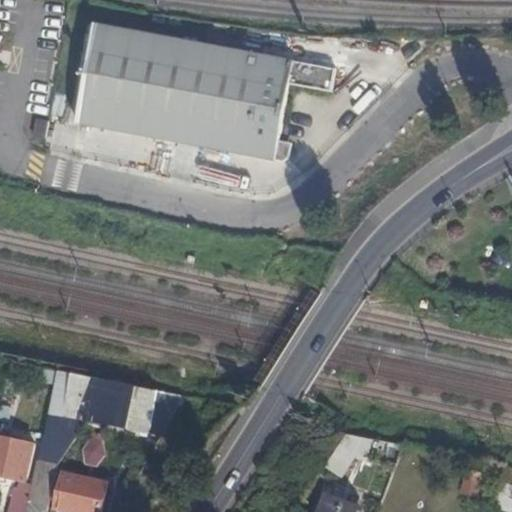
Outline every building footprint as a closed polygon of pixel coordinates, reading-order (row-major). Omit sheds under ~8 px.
[(259,158),(285,163),(290,159),(292,145),(280,142),(291,86),(333,94),(337,70),(234,51),(97,25),(78,124),(137,135),(259,158)] [(470,133),(486,116),(458,90),(442,107),(470,133)] [(64,417),(73,376),(59,372),(39,461),(57,465),(85,421),(64,417)] [(160,438),(182,399),(73,376),(64,417),(85,421),(160,438)] [(13,493),(8,511),(26,511),(33,484),(26,482),(34,446),(0,439),(15,399),(3,396),(0,411),(0,476),(20,481),(18,494),(13,493)] [(400,465),(408,447),(355,436),(350,447),(400,465)] [(26,511),(46,511),(57,465),(39,461),(33,484),(26,511)] [(465,473),(464,496),(481,496),(481,474),(465,473)] [(67,511),(99,511),(106,484),(63,475),(55,509),(67,511)] [(498,507),(511,511),(511,485),(507,484),(498,507)] [(361,511),(362,511),(331,498),(325,511),(361,511)]
